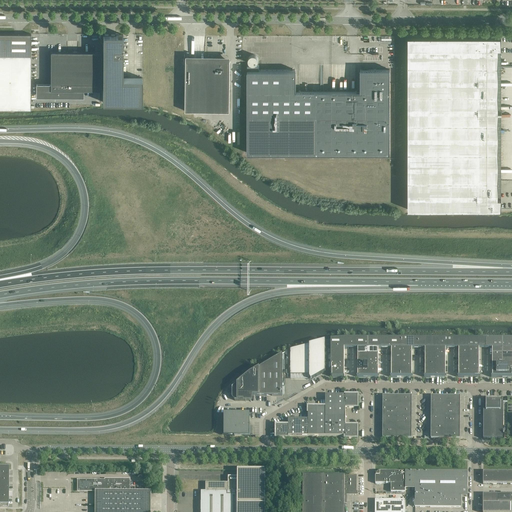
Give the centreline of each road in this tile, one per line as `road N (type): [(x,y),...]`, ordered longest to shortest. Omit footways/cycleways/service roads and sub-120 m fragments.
road 1 (motorway): [(511,271),(301,249),(264,234),(132,137),(0,131)]
road 2 (motorway): [(511,271),(169,269),(0,284)]
road 3 (unclassified): [(511,22),(0,19)]
road 4 (motorway): [(0,429),(94,431),(139,418),(166,397),(223,316),(267,293),(417,281)]
road 5 (motorway): [(0,294),(100,282),(417,281)]
road 6 (motorway): [(0,304),(121,304),(150,326),(158,358),(148,394),(117,412),(0,417)]
road 7 (motorway): [(0,141),(62,157),(86,197),(70,250),(0,277)]
road 8 (unclassified): [(265,451),(272,416),(327,385),(367,386)]
